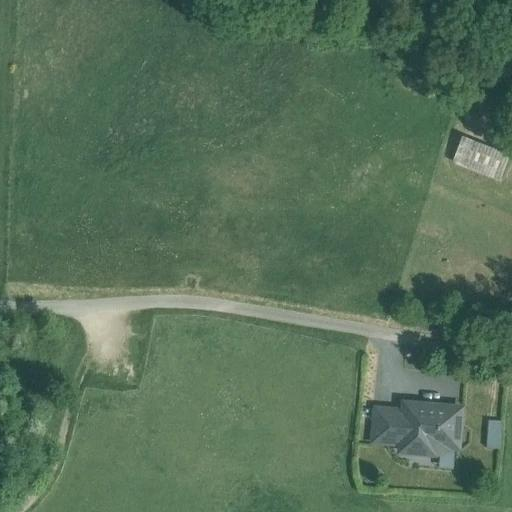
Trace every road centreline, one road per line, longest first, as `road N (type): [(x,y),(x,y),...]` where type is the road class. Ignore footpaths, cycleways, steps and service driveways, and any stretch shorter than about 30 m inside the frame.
road 1 (unclassified): [(0,305),(212,305),(511,355)]
road 2 (track): [(21,511),(56,476),(98,309)]
